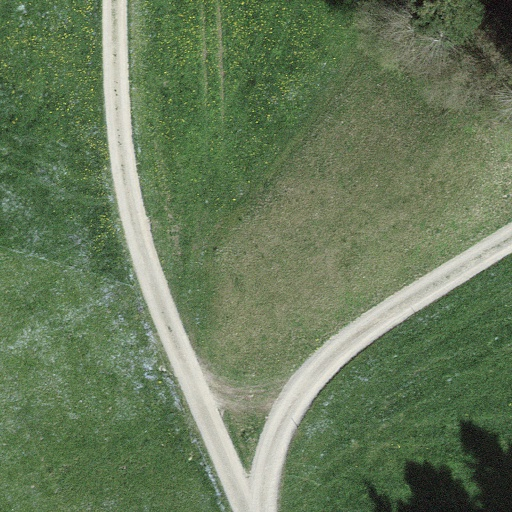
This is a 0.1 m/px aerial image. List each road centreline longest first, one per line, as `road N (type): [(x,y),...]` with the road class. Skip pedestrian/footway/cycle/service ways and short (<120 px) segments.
road 1 (track): [(125,0),(126,170),(158,287),(249,511)]
road 2 (track): [(259,511),(274,438),(321,365),(355,334),(511,235)]
